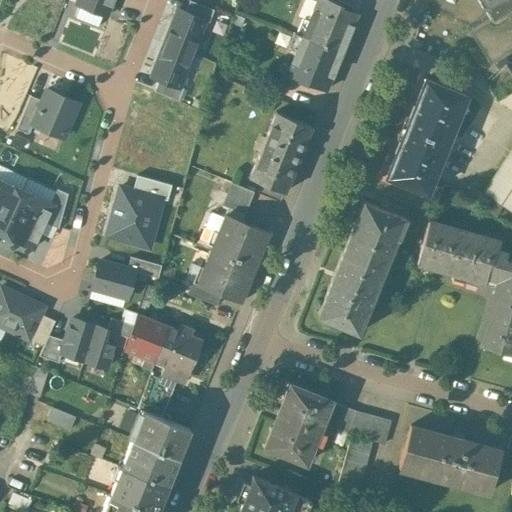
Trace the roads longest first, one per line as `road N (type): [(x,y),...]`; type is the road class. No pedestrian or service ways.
road 1 (residential): [(254,331),(386,0)]
road 2 (residential): [(254,331),(511,405)]
road 3 (residential): [(122,93),(66,271),(41,276),(0,258)]
road 4 (residential): [(186,511),(254,331)]
road 5 (residential): [(0,43),(122,93)]
